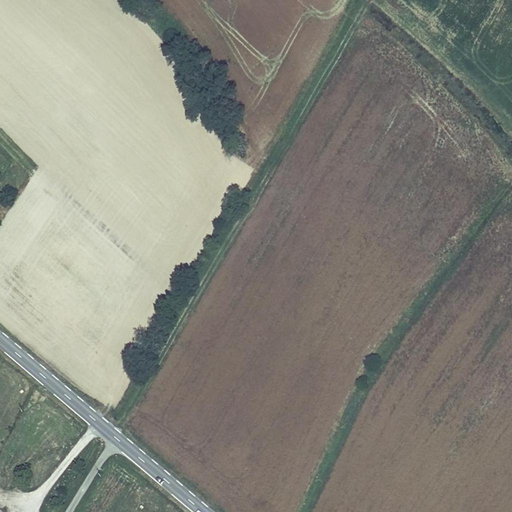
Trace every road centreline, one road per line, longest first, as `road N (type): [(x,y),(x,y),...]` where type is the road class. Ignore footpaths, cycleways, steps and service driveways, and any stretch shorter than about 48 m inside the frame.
road 1 (secondary): [(114,433),(0,337)]
road 2 (secondary): [(206,511),(114,433)]
